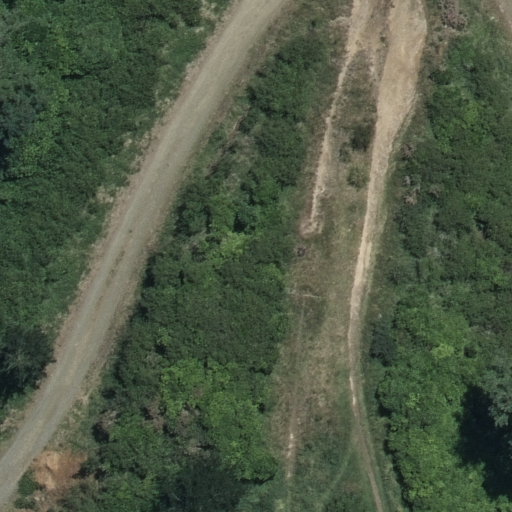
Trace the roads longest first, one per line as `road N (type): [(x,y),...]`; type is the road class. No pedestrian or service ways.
road 1 (track): [(436,0),(469,83),(398,203),(379,325),(346,420),(380,511)]
road 2 (track): [(0,287),(163,0)]
